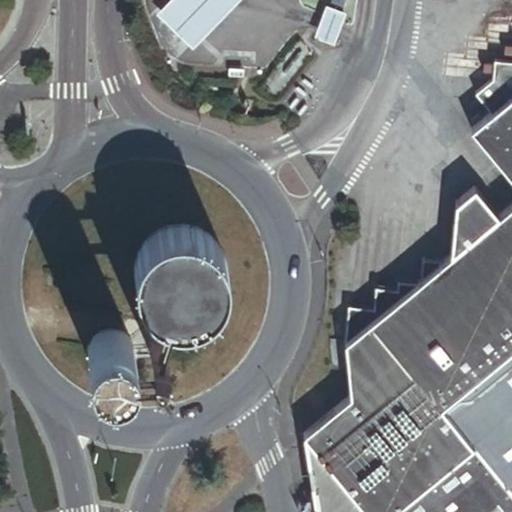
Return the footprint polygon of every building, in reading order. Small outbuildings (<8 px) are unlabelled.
[(247,0),(177,0),(161,17),(197,52),(228,20),(247,0)] [(353,0),(337,0),(334,10),(330,20),(344,26),(348,15),(353,0)] [(334,10),(331,8),(324,26),(319,40),(339,47),(344,34),(351,16),(348,15),(344,26),(330,20),(334,10)] [(511,511),(511,61),(494,60),(492,79),(476,93),(490,113),(471,129),(511,179),(511,204),(498,216),(475,187),(455,202),(450,256),(444,260),(424,259),(422,279),(418,282),(399,280),(398,289),(376,287),(375,308),(349,306),(345,343),(351,395),(303,434),(314,511),(511,511)] [(200,314),(207,310),(213,305),(218,298),(222,291),(225,283),(226,275),(226,265),(224,257),(221,250),(215,242),(209,236),(201,230),(194,227),(184,225),(176,225),(168,226),(161,229),(152,234),(146,239),(141,245),(138,250),(135,258),(133,263),(132,269),(133,277),(135,287),(138,294),(144,302),(149,308),(158,314),(165,317),(175,319),(183,319),(193,317),(200,314)] [(90,342),(88,346),(88,348),(87,354),(88,358),(89,362),(91,366),(94,369),(99,373),(102,374),(106,376),(110,376),(114,376),(118,375),(124,372),(127,369),(130,366),(133,361),(134,357),(134,353),(134,347),(132,343),(131,340),(128,336),(124,333),(120,331),(116,329),(112,329),(108,329),(104,330),(99,332),(96,334),(92,339),(90,342)] [(150,360),(167,365),(165,347),(148,343),(150,360)]
